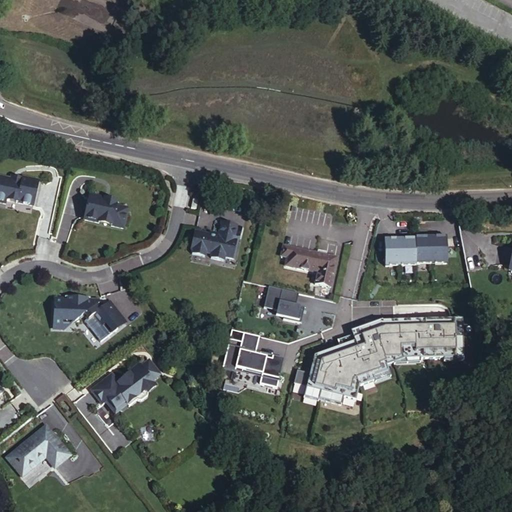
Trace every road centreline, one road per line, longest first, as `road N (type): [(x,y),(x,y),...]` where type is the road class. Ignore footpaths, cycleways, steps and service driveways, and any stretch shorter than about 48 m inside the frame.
road 1 (tertiary): [(186,160),(380,198),(511,198)]
road 2 (residential): [(186,160),(174,227),(151,255),(93,275),(38,266),(0,281)]
road 3 (tertiary): [(0,116),(186,160)]
